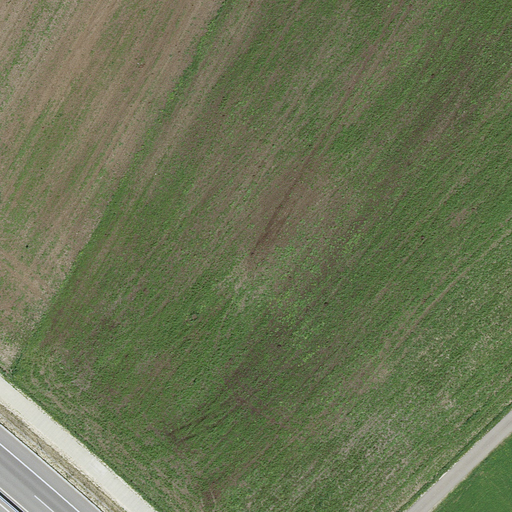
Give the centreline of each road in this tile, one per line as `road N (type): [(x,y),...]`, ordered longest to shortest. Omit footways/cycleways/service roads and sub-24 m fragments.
road 1 (track): [(140,511),(0,388)]
road 2 (track): [(419,511),(511,423)]
